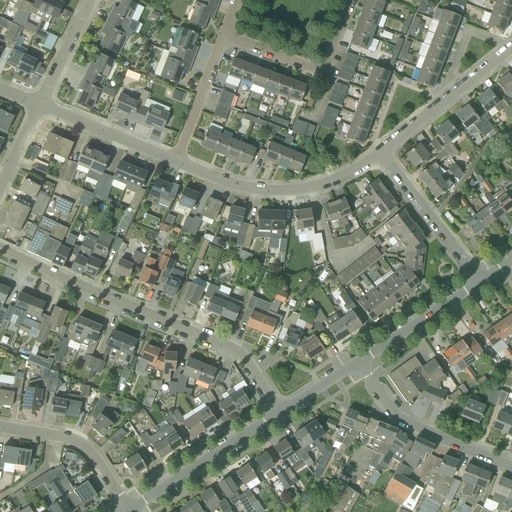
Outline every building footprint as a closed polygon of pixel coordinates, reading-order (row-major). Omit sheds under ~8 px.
[(35,0),(30,13),(30,14),(34,15),(37,9),(45,13),(50,0),(35,0)] [(50,0),(45,13),(34,34),(46,40),(49,34),(42,31),(46,23),(48,24),(51,16),(57,19),(63,4),(54,0),(50,0)] [(114,7),(107,20),(123,27),(126,22),(128,23),(137,5),(126,0),(122,0),(118,9),(114,7)] [(213,19),(218,5),(203,0),(200,0),(199,4),(197,4),(190,23),(204,28),(208,17),(213,19)] [(366,0),(364,8),(380,14),(385,2),(379,0),(366,0)] [(429,2),(422,0),(421,0),(417,12),(424,15),(429,2)] [(511,0),(496,0),(496,2),(511,8),(511,0)] [(511,8),(496,2),(491,14),(508,21),(511,9),(511,8)] [(376,26),(380,14),(364,8),(359,20),(376,26)] [(18,10),(12,23),(17,26),(24,13),(18,10)] [(443,10),(439,22),(456,29),(460,17),(443,10)] [(24,13),(17,26),(23,29),(26,23),(29,16),(24,13)] [(409,25),(412,16),(408,14),(404,23),(409,25)] [(503,33),(508,21),(491,14),(486,27),(503,33)] [(412,26),(416,28),(420,19),(415,17),(412,26)] [(123,27),(107,20),(101,33),(106,35),(101,46),(114,52),(119,55),(128,36),(121,33),(123,27)] [(376,26),(359,20),(355,32),(371,38),(376,26)] [(439,22),(434,34),(451,41),(456,29),(439,22)] [(9,30),(2,44),(1,45),(2,46),(7,48),(17,26),(12,23),(9,30)] [(409,25),(404,23),(401,32),(406,33),(409,25)] [(23,29),(17,26),(7,48),(12,50),(5,64),(17,70),(24,55),(13,50),(23,29)] [(412,26),(408,34),(413,36),(416,28),(412,26)] [(178,50),(176,55),(192,61),(197,48),(193,46),(197,35),(183,29),(175,49),(178,50)] [(371,38),(355,32),(350,44),(367,51),(371,38)] [(46,40),(34,34),(31,40),(43,46),(46,40)] [(434,34),(430,46),(446,53),(451,41),(434,34)] [(399,38),(395,49),(399,50),(403,40),(399,38)] [(406,41),(402,51),(407,53),(411,43),(406,41)] [(446,53),(430,46),(425,58),(442,65),(446,53)] [(395,49),(391,59),(396,60),(399,50),(395,49)] [(29,75),(31,71),(37,74),(42,64),(36,61),(39,57),(26,51),(24,55),(17,70),(29,75)] [(402,51),(398,62),(403,63),(407,53),(402,51)] [(192,61),(176,55),(170,52),(160,77),(164,78),(178,84),(183,73),(187,75),(192,61)] [(347,53),(344,59),(357,64),(359,57),(347,53)] [(91,63),(85,76),(101,84),(103,79),(105,80),(114,61),(101,55),(95,66),(91,63)] [(425,58),(421,70),(437,77),(442,65),(425,58)] [(240,80),(246,64),(234,59),(228,76),(240,80)] [(342,65),(354,70),(357,64),(344,59),(342,65)] [(240,80),(252,85),(258,68),(246,64),(240,80)] [(342,65),(340,71),(352,76),(354,70),(342,65)] [(368,78),(385,85),(390,72),(373,66),(368,78)] [(264,89),(270,72),(258,68),(252,85),(264,89)] [(433,89),(437,77),(421,70),(416,82),(433,89)] [(352,76),(340,71),(337,78),(350,82),(352,76)] [(275,98),(276,94),(282,77),(270,72),(264,89),(263,94),(275,98)] [(511,78),(508,74),(497,83),(507,96),(511,91),(511,78)] [(101,84),(85,76),(79,89),(83,91),(78,102),(92,109),(100,90),(98,89),(101,84)] [(276,94),(288,98),(294,81),(282,77),(276,94)] [(368,78),(364,90),(381,97),(385,85),(368,78)] [(294,81),(288,98),(301,103),(307,86),(294,81)] [(333,89),(345,93),(348,87),(336,83),(333,89)] [(102,85),(100,91),(114,95),(116,89),(102,85)] [(175,89),(173,98),(184,101),(186,92),(175,89)] [(333,89),(331,95),(343,100),(345,93),(333,89)] [(143,90),(138,102),(120,95),(114,109),(125,113),(124,118),(137,123),(141,114),(143,107),(149,93),(143,90)] [(381,97),(364,90),(359,102),(376,109),(381,97)] [(511,110),(504,101),(503,99),(498,103),(488,90),(477,99),(487,112),(494,107),(499,113),(503,110),(511,122),(511,121),(511,110)] [(222,91),(220,97),(232,102),(235,95),(222,91)] [(343,100),(331,95),(328,102),(341,106),(343,100)] [(218,103),(230,108),(232,102),(220,97),(218,103)] [(376,109),(359,102),(355,114),(371,121),(376,109)] [(218,103),(216,109),(228,114),(230,108),(218,103)] [(246,112),(255,115),(256,110),(257,107),(248,104),(246,112)] [(484,137),(493,129),(494,129),(487,121),(490,118),(486,113),(478,119),(468,106),(462,110),(462,111),(456,116),(466,129),(473,123),(484,137)] [(143,107),(141,114),(137,123),(150,129),(152,124),(163,129),(169,115),(150,107),(149,109),(143,107)] [(324,113),(336,117),(339,111),(326,107),(324,113)] [(228,114),(216,109),(213,116),(225,120),(228,114)] [(0,129),(6,132),(13,117),(0,110),(0,129)] [(324,113),(322,119),(334,124),(336,117),(324,113)] [(243,119),(252,123),(253,118),(245,114),(243,119)] [(355,114),(350,126),(367,133),(371,121),(355,114)] [(270,121),(279,124),(280,119),(272,116),(270,121)] [(262,121),(253,118),(252,123),(260,126),(262,121)] [(334,124),(322,119),(319,126),(332,130),(334,124)] [(291,132),(298,134),(302,122),(296,120),(291,132)] [(309,124),(302,122),(298,134),(304,137),(309,124)] [(444,150),(448,156),(451,159),(459,153),(449,142),(458,135),(447,122),(436,131),(446,144),(442,147),(444,150)] [(269,129),(278,133),(280,128),(271,124),(269,129)] [(315,127),(309,124),(304,137),(310,139),(315,127)] [(367,133),(350,126),(346,139),(362,145),(367,133)] [(213,152),(220,135),(208,130),(201,147),(213,152)] [(54,155),(61,138),(49,133),(42,150),(54,155)] [(225,156),(232,140),(220,135),(213,152),(225,156)] [(287,135),(282,147),(275,164),(287,169),(294,152),(289,150),(294,138),(287,135)] [(58,180),(64,182),(72,162),(67,160),(74,143),(61,138),(54,155),(66,160),(63,167),(58,180)] [(430,144),(438,154),(444,150),(442,147),(435,139),(430,144)] [(244,145),(232,140),(225,156),(237,161),(244,145)] [(511,151),(511,147),(507,141),(503,145),(509,154),(511,151)] [(263,159),(275,164),(282,147),(270,142),(263,159)] [(415,167),(429,156),(419,144),(405,156),(415,167)] [(256,150),(244,145),(237,161),(249,166),(256,150)] [(70,185),(75,172),(78,165),(89,170),(96,153),(84,148),(77,165),(72,162),(64,182),(70,185)] [(448,156),(444,150),(438,154),(434,157),(439,163),(448,156)] [(294,152),(287,169),(299,174),(306,157),(294,152)] [(96,195),(99,197),(108,175),(102,173),(109,158),(96,153),(89,170),(101,174),(98,182),(93,194),(96,195)] [(117,170),(114,178),(127,183),(133,168),(120,162),(117,170)] [(427,187),(440,177),(435,171),(440,168),(436,162),(431,166),(418,176),(427,187)] [(46,175),(49,169),(37,164),(34,170),(46,175)] [(448,188),(453,185),(456,182),(454,179),(455,178),(456,179),(463,174),(455,164),(448,169),(453,176),(449,179),(444,183),(440,177),(427,187),(436,199),(449,189),(448,188)] [(124,189),(137,194),(140,189),(143,181),(147,174),(133,168),(127,183),(124,189)] [(474,173),(468,182),(473,185),(479,176),(474,173)] [(110,186),(114,178),(108,175),(99,197),(101,198),(106,200),(112,187),(110,186)] [(37,195),(39,191),(41,187),(24,179),(19,191),(35,199),(37,199),(34,205),(45,210),(50,199),(45,197),(45,198),(37,195)] [(364,204),(384,188),(377,179),(363,190),(368,195),(366,197),(365,196),(360,200),(364,204)] [(112,186),(124,189),(125,183),(114,180),(112,186)] [(149,195),(159,199),(156,204),(169,210),(172,201),(173,201),(179,187),(172,184),(171,186),(157,180),(153,188),(153,187),(149,195)] [(505,187),(492,197),(495,202),(504,214),(511,207),(511,202),(509,198),(511,195),(511,186),(509,182),(504,186),(505,187)] [(384,188),(364,204),(367,208),(371,204),(371,203),(373,202),(377,207),(391,197),(384,188)] [(198,196),(192,193),(192,192),(184,189),(178,203),(185,206),(185,207),(192,210),(198,196)] [(96,195),(93,194),(84,190),(78,204),(89,210),(96,195)] [(489,194),(489,193),(483,197),(490,205),(485,209),(494,221),(504,214),(495,202),(492,197),(489,194)] [(142,199),(134,195),(129,209),(136,212),(142,199)] [(391,197),(377,207),(381,213),(379,214),(378,213),(374,217),(377,221),(398,205),(391,197)] [(54,209),(60,213),(66,201),(59,198),(54,209)] [(334,202),(343,226),(348,225),(346,219),(345,220),(344,217),(351,214),(345,198),(334,202)] [(214,221),(221,204),(208,199),(201,215),(214,221)] [(14,201),(8,213),(24,221),(30,209),(14,201)] [(73,204),(66,201),(60,213),(67,216),(73,204)] [(343,226),(334,202),(324,206),(330,222),(337,220),(338,222),(337,223),(339,228),(343,226)] [(45,210),(34,205),(31,211),(42,217),(45,210)] [(240,225),(241,222),(244,210),(231,207),(227,221),(226,221),(224,228),(240,233),(242,226),(240,225)] [(384,225),(390,233),(406,254),(421,242),(425,239),(421,234),(424,232),(416,223),(414,225),(410,220),(407,215),(409,213),(405,208),(384,225)] [(466,210),(465,211),(471,219),(465,223),(474,235),(484,228),(475,216),(470,208),(466,210)] [(494,221),(485,209),(475,216),(484,228),(494,221)] [(314,233),(310,210),(294,213),(298,235),(314,233)] [(257,230),(270,230),(271,212),(258,212),(257,230)] [(271,212),(270,230),(270,239),(277,239),(277,242),(280,242),(279,252),(286,252),(287,239),(281,239),(282,231),(284,231),(284,213),(271,212)] [(455,221),(447,212),(442,216),(450,225),(455,221)] [(19,233),(24,221),(8,213),(2,225),(19,233)] [(127,230),(132,215),(124,213),(120,227),(127,230)] [(160,220),(145,214),(141,224),(155,230),(160,220)] [(187,233),(193,219),(187,217),(181,230),(187,233)] [(59,247),(67,229),(43,218),(27,251),(52,263),(59,247)] [(194,218),(193,219),(187,233),(195,236),(201,221),(194,218)] [(32,239),(37,228),(31,225),(26,236),(32,239)] [(355,232),(362,241),(367,237),(360,228),(355,232)] [(350,236),(354,245),(356,244),(357,245),(362,241),(355,232),(350,236)] [(239,234),(237,239),(236,245),(242,247),(245,236),(239,234)] [(246,234),(245,236),(242,247),(249,248),(252,236),(246,234)] [(311,236),(313,251),(324,249),(321,234),(311,236)] [(65,250),(59,247),(52,263),(62,268),(76,238),(71,236),(65,250)] [(344,237),(346,248),(352,247),(352,246),(354,245),(350,236),(344,237)] [(111,250),(117,252),(121,243),(123,240),(117,237),(111,250)] [(338,238),(340,249),(346,248),(344,237),(338,238)] [(340,249),(338,238),(332,239),(334,251),(340,249)] [(82,272),(95,277),(102,262),(104,262),(108,254),(106,253),(109,245),(97,240),(94,248),(82,272)] [(203,240),(196,258),(201,260),(208,243),(203,240)] [(421,242),(406,254),(405,259),(424,262),(425,248),(421,242)] [(81,276),(82,272),(94,248),(83,243),(80,248),(75,245),(71,254),(76,256),(70,271),(81,276)] [(127,245),(121,243),(117,252),(122,254),(127,245)] [(370,251),(377,260),(382,256),(374,247),(370,251)] [(120,277),(121,275),(128,278),(133,265),(138,268),(144,255),(135,251),(129,261),(124,259),(123,261),(120,260),(115,273),(114,275),(120,277)] [(365,255),(372,264),(377,260),(370,251),(365,255)] [(360,259),(367,268),(372,264),(365,255),(360,259)] [(157,269),(164,272),(168,260),(169,259),(162,257),(157,269)] [(149,288),(150,287),(151,287),(157,273),(150,270),(154,260),(148,258),(138,282),(145,285),(145,286),(149,288)] [(355,262),(362,272),(367,268),(360,259),(355,262)] [(422,275),(424,262),(405,259),(405,265),(416,280),(416,279),(422,275)] [(164,272),(159,282),(165,284),(162,292),(168,294),(168,295),(172,297),(172,296),(174,297),(184,274),(172,269),(175,263),(168,260),(164,272)] [(350,266),(358,275),(362,272),(355,262),(350,266)] [(416,280),(405,265),(357,302),(374,323),(379,319),(377,317),(386,310),(388,312),(398,305),(396,302),(405,295),(407,297),(417,290),(415,287),(420,284),(416,279),(416,280)] [(346,270),(353,279),(358,275),(350,266),(346,270)] [(341,274),(348,283),(353,279),(346,270),(341,274)] [(348,283),(341,274),(336,277),(343,287),(348,283)] [(183,301),(196,306),(203,289),(190,284),(183,301)] [(270,336),(273,329),(277,330),(282,316),(274,313),(279,302),(284,303),(287,294),(285,293),(288,288),(279,284),(269,307),(265,317),(259,332),(270,336)] [(10,289),(0,285),(0,325),(1,326),(3,320),(7,310),(2,308),(10,289)] [(228,296),(219,293),(220,289),(209,285),(205,295),(211,297),(206,310),(220,316),(228,296)] [(228,296),(220,316),(234,322),(240,309),(243,310),(244,307),(247,309),(251,298),(254,293),(248,290),(243,303),(228,296)] [(9,305),(7,310),(3,320),(9,323),(13,315),(19,317),(14,327),(20,330),(32,298),(20,293),(14,307),(9,305)] [(345,293),(340,296),(347,307),(352,303),(345,293)] [(45,304),(32,298),(20,330),(29,334),(31,327),(40,331),(46,316),(41,314),(45,304)] [(247,309),(252,311),(246,326),(259,332),(265,317),(258,314),(262,303),(251,298),(247,309)] [(310,308),(312,310),(315,316),(319,322),(320,324),(326,320),(316,305),(310,308)] [(55,332),(57,326),(61,327),(67,313),(55,308),(51,318),(46,316),(40,331),(35,342),(43,345),(50,330),(55,332)] [(315,325),(319,322),(315,316),(312,310),(305,328),(311,330),(314,323),(315,325)] [(304,329),(295,326),(299,314),(293,312),(292,315),(286,319),(283,328),(288,330),(282,343),(296,349),(296,348),(301,337),(304,329)] [(340,320),(350,334),(362,326),(352,312),(340,320)] [(511,333),(511,314),(503,320),(511,333)] [(63,338),(62,339),(55,357),(62,360),(70,340),(80,345),(90,322),(78,317),(74,326),(72,325),(67,339),(63,338)] [(337,342),(350,334),(340,320),(328,328),(337,342)] [(511,333),(503,320),(493,328),(501,340),(506,346),(511,341),(511,333)] [(102,327),(90,322),(80,345),(88,348),(88,347),(94,350),(100,337),(98,336),(102,327)] [(491,347),(501,340),(493,328),(482,335),(491,347)] [(101,360),(96,358),(91,370),(101,374),(105,362),(107,355),(116,358),(125,336),(113,331),(110,339),(108,338),(105,345),(107,346),(101,360)] [(324,351),(314,335),(307,339),(301,337),(296,348),(303,351),(309,361),(324,351)] [(137,341),(125,336),(116,358),(129,364),(135,349),(134,348),(137,341)] [(473,338),(465,344),(462,340),(452,348),(466,368),(468,367),(472,364),(473,355),(481,349),(473,338)] [(147,364),(163,371),(164,359),(157,356),(160,350),(147,345),(141,359),(147,362),(147,364)] [(475,377),(468,367),(466,368),(452,348),(442,355),(450,367),(455,363),(461,372),(464,369),(472,380),(475,377)] [(163,371),(162,380),(169,380),(170,371),(175,371),(177,354),(164,352),(164,359),(163,371)] [(31,353),(28,360),(50,368),(52,361),(31,353)] [(83,367),(91,370),(96,358),(92,357),(85,354),(82,360),(85,361),(83,367)] [(446,393),(441,390),(440,384),(439,383),(446,378),(434,360),(422,368),(415,357),(388,376),(407,403),(414,398),(413,398),(417,395),(440,405),(446,393)] [(178,381),(177,384),(176,393),(190,395),(192,390),(185,388),(185,381),(187,377),(196,380),(203,364),(189,359),(182,375),(178,374),(178,381)] [(204,395),(210,391),(213,389),(216,381),(220,371),(203,364),(196,380),(210,386),(203,392),(203,393),(204,395)] [(127,380),(131,371),(125,368),(121,378),(127,380)] [(50,371),(49,370),(44,369),(43,379),(40,379),(28,383),(27,388),(26,395),(23,409),(38,411),(41,397),(40,397),(41,391),(47,392),(51,373),(50,373),(50,371)] [(220,371),(216,381),(222,383),(226,374),(220,371)] [(0,383),(0,404),(12,407),(13,401),(19,402),(23,378),(24,374),(15,372),(14,377),(13,386),(0,383)] [(51,373),(47,392),(55,393),(56,389),(56,390),(63,386),(57,378),(58,374),(51,373)] [(161,391),(162,381),(151,381),(151,390),(161,391)] [(176,395),(176,393),(177,384),(169,382),(168,394),(176,395)] [(457,388),(458,390),(464,398),(473,392),(469,387),(466,389),(463,384),(457,388)] [(82,386),(80,396),(68,394),(67,401),(64,416),(78,418),(81,403),(82,398),(88,399),(90,387),(82,386)] [(226,392),(230,397),(237,409),(249,401),(241,390),(236,393),(232,388),(226,392)] [(494,405),(495,405),(500,392),(492,389),(487,402),(494,405)] [(454,406),(464,398),(458,390),(448,397),(454,406)] [(215,400),(210,391),(204,395),(209,402),(210,403),(215,400)] [(495,405),(502,408),(508,394),(500,391),(500,392),(495,405)] [(209,402),(204,395),(203,393),(198,397),(203,405),(209,402)] [(93,411),(98,415),(108,403),(101,397),(93,411)] [(225,417),(237,409),(230,397),(218,405),(225,417)] [(50,413),(64,416),(67,401),(53,399),(50,413)] [(480,416),(481,417),(485,407),(468,400),(461,416),(462,417),(462,416),(477,422),(480,416)] [(207,408),(195,416),(204,430),(217,422),(207,408)] [(335,441),(343,444),(347,434),(349,435),(358,414),(348,409),(335,441)] [(173,416),(177,423),(183,424),(192,438),(204,430),(195,416),(187,421),(182,414),(180,415),(177,410),(173,412),(173,416)] [(101,415),(91,427),(103,436),(113,425),(112,425),(119,416),(114,412),(107,420),(101,415)] [(337,468),(345,448),(348,449),(351,443),(353,443),(355,438),(358,432),(364,435),(364,434),(371,419),(358,414),(349,435),(347,434),(343,444),(338,453),(337,453),(332,465),(337,468)] [(506,433),(511,419),(499,414),(493,428),(506,433)] [(376,467),(397,431),(397,430),(371,419),(364,434),(372,437),(370,443),(378,446),(375,453),(376,453),(369,465),(376,469),(376,467)] [(304,429),(316,448),(321,457),(324,451),(317,439),(325,434),(316,420),(304,429)] [(334,430),(337,424),(327,420),(324,425),(334,430)] [(128,434),(121,429),(108,440),(115,446),(128,434)] [(302,460),(305,465),(308,470),(314,466),(306,453),(316,448),(304,429),(293,435),(305,454),(300,457),(302,460)] [(398,431),(397,431),(376,467),(380,470),(382,467),(386,469),(389,464),(392,459),(400,463),(412,442),(407,439),(408,437),(398,431)] [(164,440),(172,452),(183,444),(176,432),(164,440)] [(402,506),(402,505),(413,511),(423,489),(415,484),(415,483),(407,479),(412,469),(414,470),(419,459),(423,461),(426,453),(430,455),(435,446),(416,437),(409,453),(408,452),(401,464),(382,495),(402,506)] [(172,452),(164,440),(152,447),(160,459),(172,452)] [(285,440),(274,448),(282,461),(294,453),(285,440)] [(328,443),(324,451),(321,457),(312,476),(319,479),(334,446),(328,443)] [(15,465),(17,448),(3,446),(2,454),(0,453),(0,467),(4,468),(4,464),(15,465)] [(31,451),(17,448),(15,465),(25,467),(24,472),(34,473),(36,460),(30,459),(31,451)] [(269,481),(275,478),(269,469),(274,466),(266,453),(255,460),(269,481)] [(137,454),(124,463),(133,477),(147,468),(137,454)] [(434,489),(434,492),(446,498),(455,480),(455,479),(452,477),(458,461),(444,456),(443,460),(437,458),(425,484),(432,487),(432,488),(434,489)] [(305,465),(302,460),(292,467),(295,472),(305,465)] [(255,511),(263,511),(250,491),(259,485),(255,479),(257,477),(248,464),(235,473),(244,486),(245,485),(249,490),(244,493),(252,506),(255,511)] [(460,511),(464,505),(468,496),(468,497),(479,470),(467,465),(461,479),(467,482),(464,491),(463,491),(460,499),(458,502),(452,511),(460,511)] [(289,468),(284,472),(290,481),(295,478),(289,468)] [(491,474),(479,470),(468,497),(474,499),(480,486),(485,489),(491,474)] [(48,488),(50,487),(56,497),(58,501),(58,502),(50,507),(52,511),(70,511),(64,502),(69,498),(67,495),(63,489),(59,483),(52,472),(42,478),(48,488)] [(293,485),(290,481),(284,472),(277,476),(286,490),(293,485)] [(340,511),(349,511),(360,495),(354,492),(346,487),(349,480),(341,475),(337,481),(326,503),(340,511)] [(237,498),(245,511),(252,506),(244,493),(240,496),(228,477),(218,484),(227,497),(232,494),(235,499),(237,498)] [(501,509),(511,483),(511,482),(500,478),(492,501),(498,503),(496,509),(500,511),(501,509)] [(460,482),(455,480),(446,498),(446,499),(451,502),(460,482)] [(67,495),(69,498),(75,507),(82,503),(83,505),(89,501),(97,496),(88,482),(67,495)] [(511,483),(501,509),(507,511),(511,507),(511,503),(511,483)] [(217,503),(219,502),(210,489),(200,496),(208,509),(210,511),(212,511),(219,507),(217,503)] [(203,511),(195,499),(186,505),(187,506),(176,511),(188,511),(190,511),(191,511),(203,511)]
